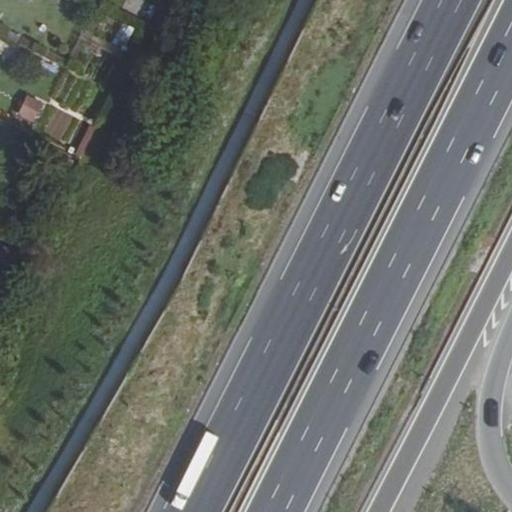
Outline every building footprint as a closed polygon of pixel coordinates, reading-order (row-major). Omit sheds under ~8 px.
[(114,38),(124,43),(131,30),(121,24),(114,38)] [(42,102),(26,95),(16,115),(32,122),(42,102)] [(80,157),(94,128),(89,125),(74,154),(80,157)] [(56,170),(66,175),(73,160),(63,155),(56,170)] [(0,246),(0,271),(9,276),(20,256),(0,246)]
